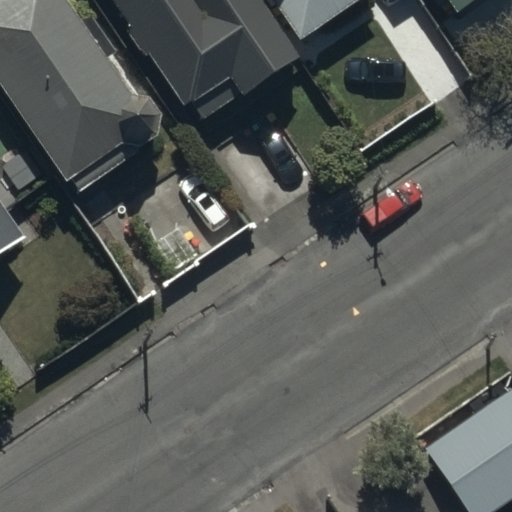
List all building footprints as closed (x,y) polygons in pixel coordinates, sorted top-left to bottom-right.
[(77,41),(49,0),(16,0),(0,11),(0,108),(64,202),(70,198),(76,207),(157,153),(158,134),(146,116),(130,116),(103,78),(115,69),(90,33),(77,41)] [(297,76),(244,0),(97,0),(184,125),(191,120),(199,132),(236,106),(242,114),(297,76)] [(371,0),(260,0),(298,56),(375,4),(371,0)] [(429,0),(451,32),(499,0),(429,0)] [(0,268),(20,254),(0,225),(0,268)] [(508,511),(511,510),(511,409),(508,404),(423,462),(457,511),(508,511)]
